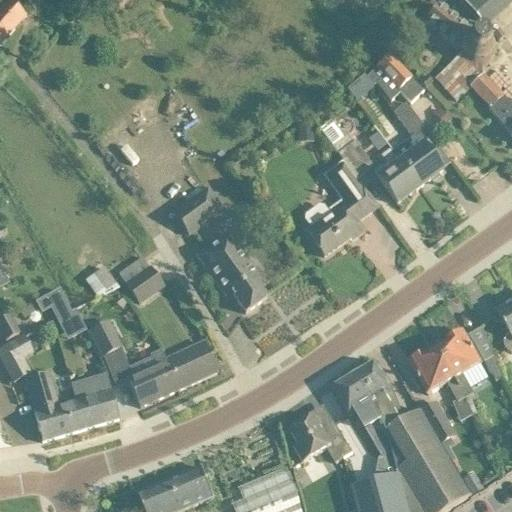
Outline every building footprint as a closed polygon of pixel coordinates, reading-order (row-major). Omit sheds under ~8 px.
[(0,0),(0,46),(26,17),(7,0),(0,0)] [(490,35),(486,33),(485,32),(482,32),(479,31),(470,32),(436,6),(423,23),(461,54),(435,80),(456,102),(471,88),(489,108),(488,109),(511,137),(511,101),(508,104),(483,77),(479,68),(481,67),(484,67),(487,65),(490,64),(492,61),(494,59),(495,56),(496,53),(496,50),(496,47),(496,45),(495,42),(494,40),(492,37),(490,35)] [(497,43),(504,37),(498,29),(491,35),(497,43)] [(367,78),(366,78),(374,86),(376,84),(390,103),(400,94),(410,105),(423,93),(409,79),(388,57),(376,69),(367,78)] [(343,93),(346,90),(343,86),(332,94),(336,99),(343,93)] [(429,156),(439,149),(405,105),(393,114),(411,139),(392,152),(400,163),(419,189),(442,173),(429,156)] [(443,127),(449,121),(441,111),(434,116),(443,127)] [(331,147),(342,139),(330,122),(319,129),(331,147)] [(313,125),(297,126),(298,137),(313,137),(313,125)] [(337,155),(342,162),(356,181),(374,167),(354,142),(353,143),(347,135),(342,139),(331,147),(337,155)] [(378,180),(385,190),(397,206),(419,189),(400,163),(392,152),(391,150),(381,158),(385,164),(373,173),(378,179),(378,180)] [(356,181),(342,162),(322,177),(341,202),(327,212),(324,207),(319,206),(305,216),(304,221),(311,231),(306,234),(324,258),(350,240),(349,238),(355,233),(358,238),(365,233),(358,223),(377,210),(362,189),(356,181)] [(188,237),(204,226),(224,211),(208,189),(189,204),(172,216),(188,237)] [(260,280),(249,264),(229,234),(213,246),(197,258),(226,298),(231,295),(245,315),(267,300),(255,284),(260,280)] [(139,306),(147,300),(163,288),(142,259),(118,276),(139,306)] [(85,282),(97,299),(116,286),(104,269),(85,282)] [(45,298),(58,321),(69,314),(57,292),(45,298)] [(511,305),(497,314),(510,336),(508,337),(506,338),(506,340),(505,343),(505,346),(506,348),(507,350),(510,353),(511,354),(511,353),(511,305)] [(8,317),(0,321),(0,332),(5,343),(18,336),(8,317)] [(121,349),(107,323),(89,332),(103,358),(121,349)] [(497,382),(503,379),(504,379),(482,330),(469,337),(486,363),(488,367),(488,369),(489,372),(490,374),(491,376),(493,377),(495,378),(497,382)] [(438,351),(466,399),(474,395),(463,376),(482,365),(474,350),(464,333),(445,344),(446,346),(438,351)] [(30,351),(23,339),(0,351),(0,358),(14,383),(26,376),(16,359),(30,351)] [(166,362),(179,392),(217,375),(203,345),(166,362)] [(459,404),(466,399),(438,351),(432,354),(431,352),(410,364),(429,396),(448,385),(459,404)] [(179,392),(166,362),(161,352),(150,356),(155,367),(128,380),(132,391),(140,409),(179,392)] [(394,391),(388,381),(378,364),(355,378),(388,433),(393,452),(395,459),(400,477),(409,511),(450,511),(451,511),(450,511),(472,497),(463,483),(452,462),(442,446),(423,414),(422,412),(402,424),(386,397),(394,391)] [(110,392),(106,380),(86,387),(89,399),(60,407),(50,375),(24,382),(34,415),(42,444),(118,422),(110,392)] [(384,457),(393,452),(388,433),(355,378),(333,391),(343,408),(349,418),(358,413),(384,457)] [(437,405),(423,414),(442,446),(451,440),(456,437),(437,405)] [(353,455),(345,442),(335,425),(324,432),(315,418),(291,432),(299,446),(295,449),(304,464),(327,450),(336,465),(353,455)] [(187,511),(215,501),(210,488),(202,469),(139,496),(145,511),(187,511)] [(235,511),(302,511),(298,494),(288,470),(240,490),(244,502),(233,507),(235,511)] [(463,483),(472,497),(473,498),(485,491),(475,475),(463,483)] [(408,511),(400,477),(352,489),(357,511),(408,511)]
